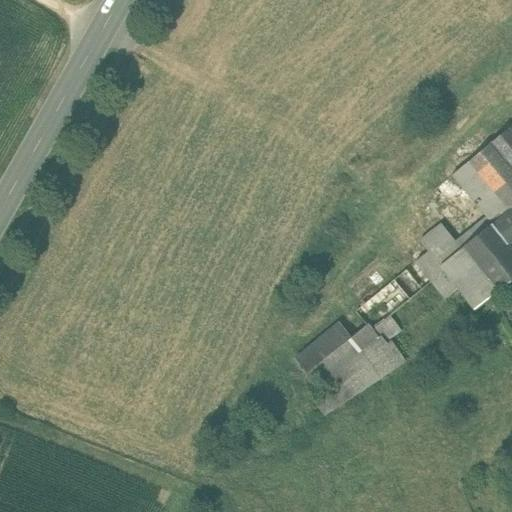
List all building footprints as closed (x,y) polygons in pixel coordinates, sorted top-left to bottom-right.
[(511,134),(508,129),(453,175),(487,216),(493,223),(511,207),(511,134)] [(511,207),(493,223),(511,245),(511,244),(511,207)] [(511,244),(511,245),(493,223),(487,216),(456,241),(461,248),(440,265),(458,288),(474,310),(511,280),(511,244)] [(456,241),(441,223),(419,240),(427,250),(440,265),(461,248),(456,241)] [(427,250),(357,309),(372,327),(375,324),(389,340),(403,328),(391,314),(431,281),(427,276),(440,265),(427,250)] [(458,288),(440,265),(427,276),(431,281),(444,299),(458,288)] [(341,324),(294,361),(306,376),(352,339),(341,324)] [(393,343),(367,361),(352,339),(306,376),(332,410),(405,360),(393,343)]
